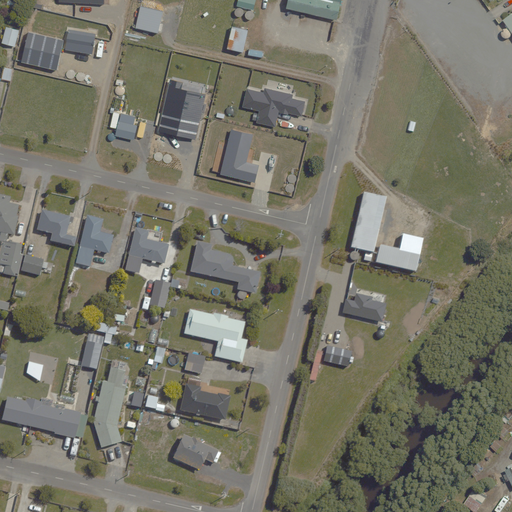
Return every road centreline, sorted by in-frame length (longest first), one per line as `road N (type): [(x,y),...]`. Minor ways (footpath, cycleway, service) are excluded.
road 1 (residential): [(0,154),(317,227)]
road 2 (residential): [(251,511),(317,227)]
road 3 (residential): [(317,227),(370,0)]
road 4 (residential): [(0,464),(202,511)]
